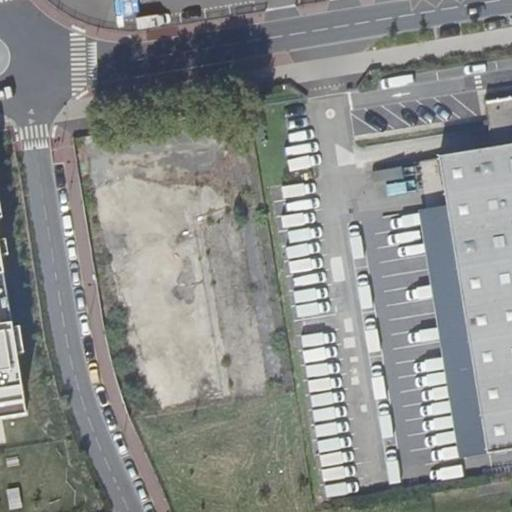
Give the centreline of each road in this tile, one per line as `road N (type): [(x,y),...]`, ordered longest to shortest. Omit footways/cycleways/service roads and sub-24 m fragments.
road 1 (tertiary): [(511,0),(82,69),(0,57)]
road 2 (residential): [(132,511),(78,388),(30,117),(0,72)]
